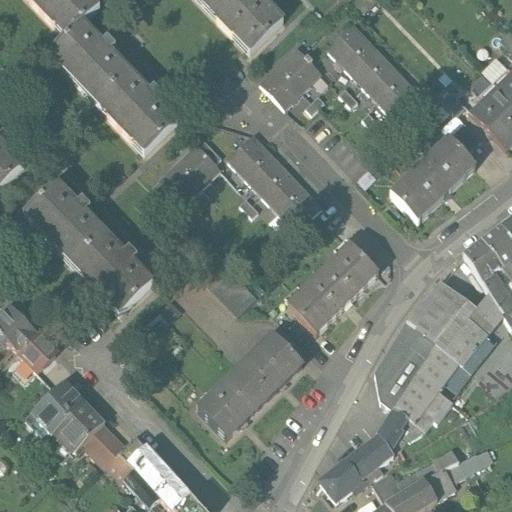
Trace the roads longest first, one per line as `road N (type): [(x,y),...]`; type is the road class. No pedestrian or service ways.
road 1 (residential): [(285,511),(419,271)]
road 2 (residential): [(419,271),(230,89)]
road 3 (residential): [(229,511),(96,366)]
